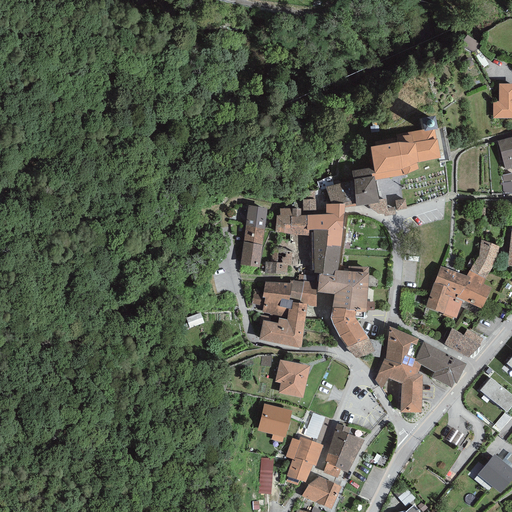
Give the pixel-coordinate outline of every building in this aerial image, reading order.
[(481,45),(464,35),(459,44),(473,52),(479,48),(481,45)] [(469,58),(462,61),(466,68),(472,64),(469,58)] [(511,83),(499,84),(499,102),(493,102),(493,118),(511,118),(511,83)] [(374,146),(366,147),(369,168),(370,174),(372,180),(402,175),(405,174),(416,169),(414,163),(437,158),(430,116),(415,119),(417,131),(395,135),(395,138),(373,142),(374,146)] [(511,137),(497,141),(505,169),(511,167),(511,137)] [(351,180),(353,206),(367,204),(376,203),(376,200),(372,180),(370,174),(369,168),(350,171),(351,180)] [(303,191),(303,211),(316,210),(316,199),(315,199),(315,190),(303,191)] [(376,203),(367,204),(367,208),(377,214),(382,214),(382,216),(394,215),(393,207),(385,208),(383,198),(376,200),(376,203)] [(404,199),(393,201),(395,210),(405,209),(404,199)] [(328,230),(326,246),(340,247),(344,211),(345,204),(325,204),(326,211),(326,214),(307,215),(307,230),(309,230),(313,230),(328,230)] [(267,209),(248,206),(245,226),(264,229),(267,209)] [(309,236),(309,230),(307,230),(307,215),(301,216),(301,211),(301,209),(280,209),(280,211),(280,215),(276,216),(275,232),(290,234),(309,236)] [(262,245),(264,229),(245,226),(243,242),(262,245)] [(328,230),(313,230),(313,233),(311,233),(311,271),(314,271),(314,273),(319,274),(334,276),(335,270),(337,270),(340,247),(326,246),(328,230)] [(469,270),(485,279),(495,262),(499,246),(481,240),(479,257),(469,270)] [(259,268),(262,245),(243,242),(240,265),(259,268)] [(265,262),(265,274),(287,274),(287,266),(291,266),(291,253),(271,253),(271,262),(265,262)] [(335,270),(334,276),(336,276),(334,295),(332,307),(346,308),(345,310),(355,310),(355,311),(364,312),(366,313),(369,273),(368,273),(368,267),(348,266),(348,271),(337,270),(335,270)] [(444,295),(455,298),(457,295),(459,296),(470,278),(466,276),(440,266),(434,283),(447,287),(444,295)] [(311,271),(304,270),(303,275),(303,281),(318,283),(319,274),(314,273),(314,271),(311,271)] [(469,270),(466,276),(470,278),(459,296),(457,295),(455,298),(462,301),(481,309),(491,288),(482,284),(485,279),(469,270)] [(290,280),(289,283),(292,283),(289,299),(294,301),(293,303),(299,304),(303,282),(302,282),(303,281),(303,275),(299,274),(298,281),(290,280)] [(334,276),(319,274),(318,283),(317,292),(334,295),(336,276),(334,276)] [(318,283),(303,281),(302,282),(303,282),(299,304),(307,305),(306,306),(316,307),(317,292),(318,283)] [(289,283),(265,282),(263,290),(255,289),(251,303),(263,306),(262,312),(279,316),(278,318),(286,320),(288,309),(291,310),(293,303),(294,301),(289,299),(292,283),(289,283)] [(456,318),(462,301),(455,298),(444,295),(447,287),(434,283),(425,306),(456,318)] [(258,340),(301,347),(306,306),(307,305),(299,304),(293,303),(291,310),(288,309),(286,320),(278,318),(278,323),(263,320),(258,340)] [(346,308),(332,307),(330,318),(332,325),(347,347),(369,338),(355,317),(363,318),(364,312),(355,311),(355,310),(345,310),(346,308)] [(199,312),(180,320),(185,331),(203,323),(199,312)] [(419,339),(389,326),(386,359),(419,371),(421,365),(414,361),(415,359),(407,355),(411,343),(416,345),(419,339)] [(463,335),(451,328),(444,344),(468,357),(481,345),(480,345),(483,339),(467,329),(463,335)] [(369,339),(369,338),(347,347),(346,348),(356,359),(370,353),(370,356),(379,358),(381,341),(369,339)] [(415,359),(414,361),(421,365),(434,371),(431,378),(451,388),(454,383),(456,384),(467,364),(424,342),(415,359)] [(419,371),(386,359),(384,358),(375,380),(381,389),(388,378),(402,384),(417,374),(419,371)] [(303,398),(310,366),(280,360),(275,382),(280,383),(278,393),(303,398)] [(421,413),(422,375),(417,374),(402,384),(400,413),(421,413)] [(511,405),(511,395),(491,378),(480,390),(507,412),(511,405)] [(285,438),(292,411),(264,404),(257,431),(272,435),(271,440),(282,442),(283,438),(285,438)] [(340,470),(347,473),(364,440),(348,434),(351,428),(337,424),(325,461),(327,461),(323,473),(337,478),(340,470)] [(452,428),(445,439),(455,446),(463,435),(452,428)] [(323,445),(300,437),(298,440),(292,438),(285,456),(293,459),(312,466),(315,467),(323,445)] [(500,494),(511,479),(511,469),(502,460),(494,454),(477,475),(500,494)] [(511,463),(504,457),(502,460),(511,469),(511,463)] [(305,483),(312,466),(293,459),(286,476),(288,477),(286,482),(297,486),(299,481),(305,483)] [(331,510),(341,487),(318,476),(308,485),(301,496),(331,510)] [(403,484),(393,492),(405,507),(415,499),(403,484)] [(422,502),(417,506),(422,511),(428,508),(422,502)]
